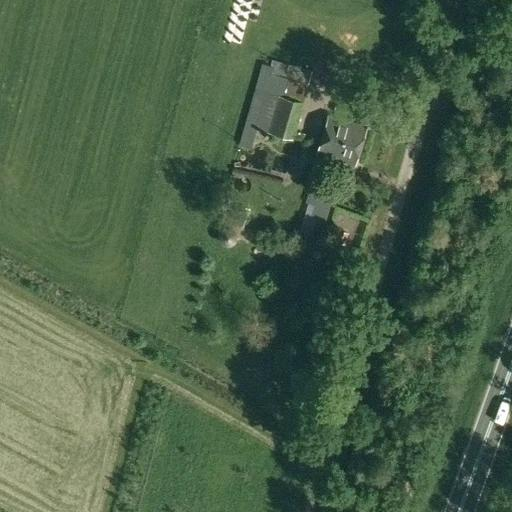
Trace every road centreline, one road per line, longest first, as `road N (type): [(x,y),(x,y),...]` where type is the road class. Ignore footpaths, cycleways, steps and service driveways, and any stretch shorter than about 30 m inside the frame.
road 1 (unclassified): [(312,511),(427,116)]
road 2 (trunk): [(454,511),(511,351)]
